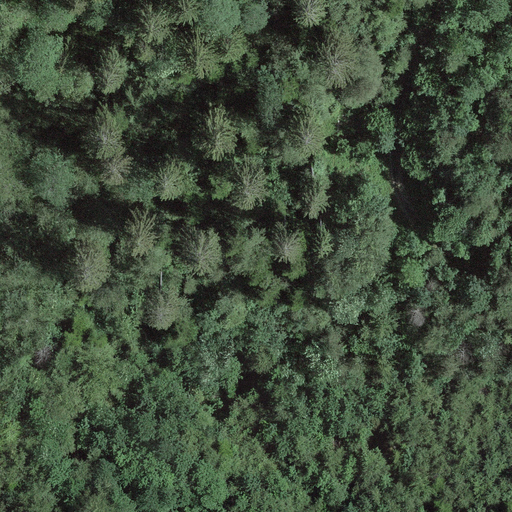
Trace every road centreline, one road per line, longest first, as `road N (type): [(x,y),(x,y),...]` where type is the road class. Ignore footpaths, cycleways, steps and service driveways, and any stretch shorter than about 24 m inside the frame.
road 1 (track): [(340,511),(347,477),(390,394),(401,354),(388,288),(396,169)]
road 2 (track): [(511,290),(420,226),(396,169),(396,108),(448,0)]
